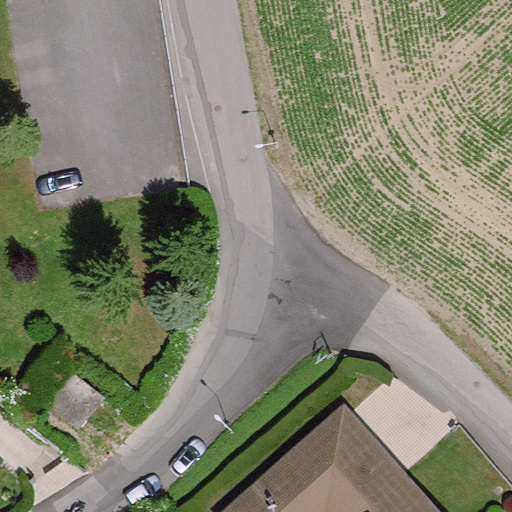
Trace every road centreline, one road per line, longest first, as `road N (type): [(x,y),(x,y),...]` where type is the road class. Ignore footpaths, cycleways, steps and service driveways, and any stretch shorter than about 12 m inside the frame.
road 1 (residential): [(207,0),(285,294)]
road 2 (residential): [(88,511),(170,458),(285,294)]
road 3 (residential): [(285,294),(401,327),(511,436)]
